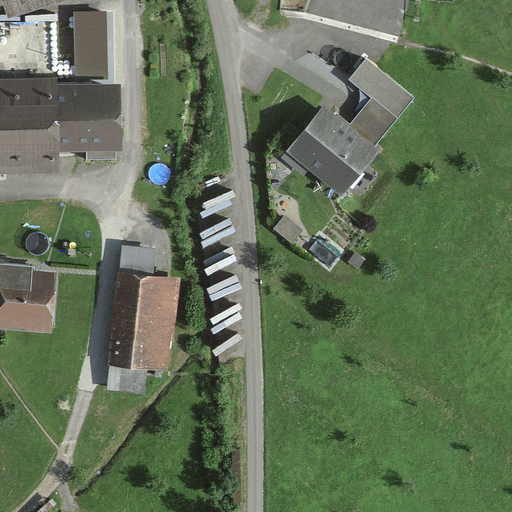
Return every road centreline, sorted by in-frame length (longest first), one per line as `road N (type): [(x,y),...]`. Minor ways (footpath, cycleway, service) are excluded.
road 1 (residential): [(254,511),(248,237),(214,0)]
road 2 (track): [(22,511),(47,492),(94,368)]
